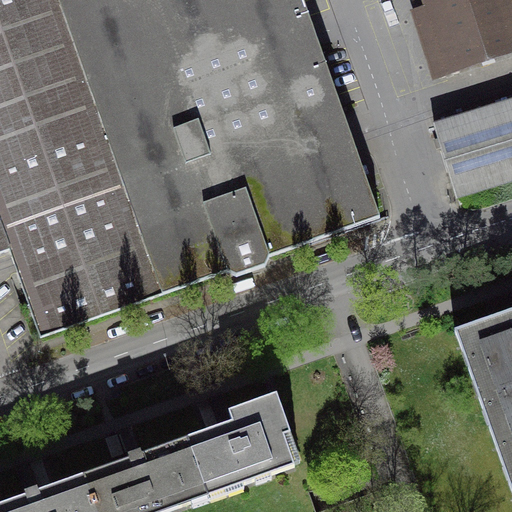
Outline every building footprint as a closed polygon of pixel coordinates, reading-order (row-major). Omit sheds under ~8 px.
[(0,0),(0,254),(9,251),(40,338),(227,273),(236,277),(264,267),(269,258),(380,219),(314,34),(302,0),(0,0)] [(511,15),(507,0),(428,0),(433,15),(450,69),(511,49),(511,15)] [(511,102),(434,126),(445,161),(456,198),(511,181),(511,102)] [(511,291),(484,301),(491,320),(511,312),(511,291)] [(496,447),(511,441),(511,312),(491,320),(456,332),(496,447)] [(232,423),(187,439),(208,498),(294,468),(283,437),(290,435),(276,396),(228,413),(230,418),(232,423)] [(129,460),(83,476),(96,511),(169,511),(208,498),(187,439),(141,455),(140,452),(134,454),(128,456),(129,460)] [(511,441),(496,447),(511,490),(511,441)] [(26,496),(0,505),(0,511),(96,511),(83,476),(38,492),(37,488),(31,491),(24,493),(26,496)]
